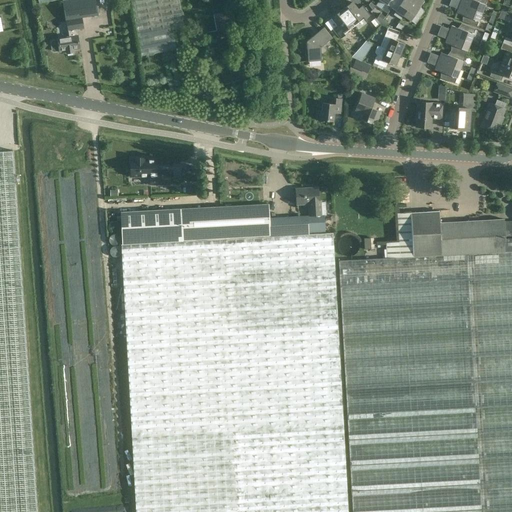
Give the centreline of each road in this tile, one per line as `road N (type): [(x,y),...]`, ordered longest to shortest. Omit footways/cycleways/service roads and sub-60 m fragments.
road 1 (track): [(95,105),(122,473)]
road 2 (tertiary): [(339,149),(0,86)]
road 3 (residential): [(383,152),(442,0)]
road 4 (tertiary): [(383,152),(511,156)]
